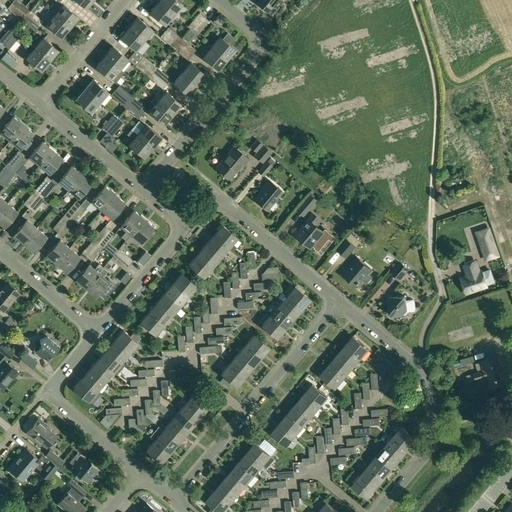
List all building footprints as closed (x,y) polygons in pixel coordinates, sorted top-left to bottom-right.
[(14,0),(12,3),(25,15),(30,10),(17,0),(14,0)] [(93,0),(75,0),(86,8),(93,0)] [(159,0),(149,12),(164,25),(181,5),(180,3),(182,0),(159,0)] [(258,0),(256,3),(266,11),(271,5),(276,9),(283,1),(281,0),(258,0)] [(7,9),(21,20),(25,15),(12,3),(7,9)] [(63,5),(55,15),(70,28),(78,18),(63,5)] [(30,10),(25,15),(39,27),(43,22),(30,10)] [(192,31),(204,17),(199,13),(187,27),(192,31)] [(39,27),(25,15),(21,20),(35,32),(39,27)] [(61,38),(70,28),(55,15),(46,25),(61,38)] [(137,17),(129,27),(144,40),(152,30),(137,17)] [(204,17),(192,31),(197,35),(209,21),(204,17)] [(0,42),(3,45),(15,32),(10,27),(0,39),(0,42)] [(121,36),(120,37),(135,50),(136,50),(144,40),(129,27),(125,32),(124,31),(120,35),(121,36)] [(168,27),(164,32),(178,44),(182,39),(168,27)] [(15,32),(3,45),(9,50),(20,36),(15,32)] [(160,37),(173,48),(178,44),(164,32),(160,37)] [(221,35),(211,47),(226,60),(235,50),(231,47),(234,43),(235,40),(234,37),(228,32),(224,37),(221,35)] [(43,37),(34,48),(50,60),(58,50),(43,37)] [(182,39),(178,44),(191,55),(195,50),(182,39)] [(28,42),(24,47),(30,52),(26,58),(30,61),(28,64),(29,67),(31,69),(35,69),(37,67),(41,71),(50,60),(34,48),(28,42)] [(187,60),(191,55),(178,44),(173,48),(187,60)] [(112,47),(104,56),(119,69),(128,59),(112,47)] [(226,60),(211,47),(203,57),(218,70),(226,60)] [(104,56),(95,66),(111,79),(115,83),(123,73),(119,69),(104,56)] [(139,61),(153,73),(157,68),(143,56),(139,61)] [(149,78),(153,73),(139,61),(135,66),(149,78)] [(190,62),(182,72),(197,85),(206,75),(190,62)] [(157,68),(153,73),(166,84),(171,79),(157,68)] [(197,85),(182,72),(174,83),(189,95),(197,85)] [(166,84),(153,73),(149,78),(162,89),(166,84)] [(92,79),(84,89),(99,102),(108,92),(92,79)] [(119,85),(114,90),(128,102),(132,97),(119,85)] [(91,112),(99,102),(84,89),(75,99),(91,112)] [(110,95),(124,107),(128,102),(114,90),(110,95)] [(157,102),(172,114),(181,104),(166,92),(157,102)] [(132,97),(128,102),(142,113),(146,108),(132,97)] [(154,105),(149,112),(164,124),(172,114),(157,102),(154,99),(151,102),(154,105)] [(128,102),(124,107),(138,118),(142,113),(128,102)] [(106,132),(107,132),(118,118),(113,114),(102,128),(106,132)] [(10,140),(23,125),(13,117),(0,132),(10,140)] [(118,118),(107,132),(111,136),(123,123),(118,118)] [(137,135),(152,147),(161,137),(146,124),(137,135)] [(23,125),(10,140),(20,149),(33,133),(23,125)] [(131,129),(127,134),(133,139),(129,145),(144,157),(152,147),(137,135),(131,129)] [(104,148),(111,153),(116,146),(112,143),(115,139),(113,138),(105,147),(104,148)] [(30,157),(40,165),(53,150),(43,141),(30,157)] [(256,152),(254,155),(262,162),(271,151),(263,144),(256,152)] [(233,147),(216,167),(230,179),(247,158),(233,147)] [(53,150),(40,165),(50,174),(63,158),(53,150)] [(11,169),(22,156),(17,151),(6,165),(11,169)] [(11,169),(15,173),(27,159),(22,156),(11,169)] [(267,161),(258,172),(263,176),(272,165),(267,161)] [(0,182),(11,169),(6,165),(0,171),(0,182)] [(59,181),(69,189),(82,174),(72,166),(62,177),(59,181)] [(11,169),(0,182),(0,183),(4,187),(15,173),(11,169)] [(51,180),(57,185),(59,181),(62,177),(58,173),(51,180)] [(69,197),(73,193),(79,198),(92,183),(82,174),(69,189),(66,193),(69,197)] [(35,190),(40,194),(51,180),(47,176),(35,190)] [(45,198),(57,185),(51,180),(40,194),(45,198)] [(254,199),(267,210),(282,192),(268,180),(262,187),(263,188),(255,199),(254,199)] [(92,201),(102,210),(115,194),(105,186),(92,201)] [(23,203),(28,208),(40,194),(35,190),(23,203)] [(45,198),(40,194),(28,208),(33,212),(45,198)] [(115,194),(102,210),(112,218),(125,203),(115,194)] [(297,210),(304,215),(316,200),(310,195),(297,210)] [(64,215),(69,219),(81,205),(76,201),(64,215)] [(17,212),(7,203),(0,211),(0,223),(4,227),(17,212)] [(74,223),(77,220),(86,209),(81,205),(69,219),(74,223)] [(126,230),(121,237),(125,240),(131,234),(144,219),(134,210),(121,226),(126,230)] [(313,214),(296,234),(311,247),(312,246),(314,247),(313,248),(317,252),(328,239),(330,237),(324,232),(322,231),(314,224),(318,219),(313,214)] [(52,229),(57,233),(69,219),(64,215),(52,229)] [(23,243),(36,228),(26,219),(13,235),(23,243)] [(74,223),(69,219),(57,233),(62,237),(74,223)] [(144,219),(131,234),(141,243),(154,228),(144,219)] [(98,244),(110,230),(105,225),(93,239),(98,244)] [(221,225),(213,235),(229,248),(237,238),(221,225)] [(46,236),(36,228),(23,243),(33,252),(46,236)] [(489,228),(478,232),(482,244),(493,240),(489,228)] [(110,230),(98,244),(103,248),(115,234),(110,230)] [(229,248),(213,235),(205,244),(220,258),(229,248)] [(81,253),(86,257),(98,244),(93,239),(81,253)] [(337,250),(345,257),(355,246),(346,239),(337,250)] [(56,263),(69,248),(59,240),(46,255),(56,263)] [(98,244),(86,257),(91,261),(103,248),(98,244)] [(205,244),(197,254),(212,267),(220,258),(205,244)] [(79,256),(69,248),(56,263),(66,272),(79,256)] [(115,254),(128,265),(133,260),(119,248),(115,254)] [(128,265),(115,254),(110,258),(124,270),(128,265)] [(204,277),(212,267),(197,254),(189,264),(204,277)] [(371,275),(367,272),(370,268),(357,257),(351,264),(352,265),(343,275),(356,286),(361,280),(366,284),(371,278),(371,275)] [(467,276),(461,278),(466,293),(486,286),(481,271),(479,272),(475,261),(464,265),(467,276)] [(239,263),(240,279),(247,278),(245,262),(239,263)] [(400,262),(390,273),(400,280),(409,269),(400,262)] [(89,264),(76,280),(86,288),(99,273),(103,267),(99,264),(94,269),(89,264)] [(99,273),(86,288),(96,297),(97,298),(100,295),(105,299),(113,289),(106,283),(109,281),(103,276),(108,271),(103,267),(99,273)] [(126,271),(120,280),(125,284),(131,276),(126,271)] [(181,273),(173,283),(188,296),(197,286),(181,273)] [(6,283),(0,290),(0,308),(3,311),(4,310),(18,293),(6,283)] [(173,283),(164,292),(180,306),(188,296),(173,283)] [(286,296),(301,309),(310,299),(303,294),(294,286),(294,287),(286,296)] [(164,292),(156,302),(172,315),(180,306),(164,292)] [(301,309),(286,296),(278,306),(293,319),(301,309)] [(414,300),(406,300),(406,297),(404,296),(389,297),(387,299),(389,314),(390,315),(405,314),(407,312),(415,312),(416,310),(416,301),(414,300)] [(209,298),(211,314),(217,313),(216,297),(209,298)] [(156,302),(148,311),(164,325),(172,315),(156,302)] [(278,306),(269,315),(285,329),(293,319),(278,306)] [(148,311),(140,321),(155,335),(164,325),(148,311)] [(0,315),(0,324),(5,328),(10,332),(18,322),(9,315),(5,320),(0,315)] [(269,315),(261,325),(277,338),(285,329),(269,315)] [(193,317),(194,333),(201,332),(199,316),(193,317)] [(185,326),(186,342),(193,342),(191,326),(185,326)] [(122,330),(114,340),(129,353),(138,343),(137,342),(135,341),(139,337),(134,332),(130,336),(122,330)] [(254,334),(245,344),(261,357),(269,347),(254,334)] [(183,335),(177,336),(178,352),(185,352),(183,335)] [(51,357),(59,347),(47,336),(37,341),(33,350),(32,350),(42,358),(50,355),(51,356),(51,357)] [(353,336),(344,345),(360,358),(368,349),(353,336)] [(114,340),(106,349),(121,363),(129,353),(114,340)] [(0,345),(0,351),(8,359),(13,353),(2,343),(0,345)] [(245,344),(237,354),(252,367),(261,357),(245,344)] [(344,345),(336,355),(352,368),(360,358),(344,345)] [(106,349),(97,359),(113,372),(116,375),(124,365),(121,363),(106,349)] [(20,357),(32,367),(37,362),(37,361),(36,362),(25,352),(20,357)] [(237,354),(229,364),(244,377),(252,367),(237,354)] [(336,355),(328,365),(344,378),(352,368),(336,355)] [(475,364),(478,372),(473,374),(475,380),(487,377),(490,389),(507,384),(503,372),(505,371),(500,355),(481,360),(481,363),(475,364)] [(97,359),(89,369),(105,382),(113,372),(97,359)] [(0,385),(3,389),(17,372),(4,361),(0,365),(0,385)] [(224,376),(219,382),(228,388),(232,383),(236,387),(244,377),(229,364),(220,373),(224,376)] [(328,365),(320,374),(335,387),(344,378),(328,365)] [(89,369),(81,378),(97,391),(105,382),(89,369)] [(81,378),(73,388),(89,401),(92,404),(100,394),(81,378)] [(312,384),(304,394),(319,407),(328,397),(312,384)] [(195,392),(187,401),(202,415),(210,405),(195,392)] [(304,394),(296,403),(311,416),(319,407),(304,394)] [(187,401),(178,411),(194,424),(202,415),(187,401)] [(296,403),(287,413),(303,426),(311,416),(296,403)] [(178,411),(170,421),(186,434),(194,424),(178,411)] [(287,413),(279,423),(295,436),(303,426),(287,413)] [(38,418),(27,431),(46,447),(56,436),(45,427),(46,425),(38,418)] [(163,430),(162,430),(178,444),(186,434),(170,421),(163,430)] [(279,423),(271,433),(286,446),(295,436),(279,423)] [(158,426),(150,436),(154,440),(169,453),(178,444),(162,430),(163,430),(158,426)] [(401,426),(393,436),(408,449),(417,439),(401,426)] [(393,436),(385,445),(400,459),(408,449),(393,436)] [(154,440),(146,450),(161,463),(169,453),(154,440)] [(255,442),(247,452),(262,465),(266,468),(274,459),(270,456),(259,446),(255,442)] [(385,445),(377,455),(392,468),(400,459),(385,445)] [(37,462),(36,462),(34,460),(36,457),(27,449),(19,458),(18,457),(8,469),(21,481),(34,466),(37,462)] [(45,456),(58,467),(63,462),(50,450),(50,449),(44,456),(45,456)] [(77,452),(69,461),(79,470),(76,473),(76,474),(73,478),(78,482),(81,478),(86,482),(92,475),(91,474),(97,467),(90,462),(89,463),(77,452)] [(247,452),(238,462),(254,475),(262,465),(247,452)] [(377,455),(368,465),(384,478),(392,468),(377,455)] [(45,467),(40,472),(39,474),(47,480),(46,480),(47,481),(58,468),(58,467),(57,468),(50,461),(45,467)] [(238,462),(230,472),(246,485),(254,475),(238,462)] [(368,465),(360,475),(376,488),(384,478),(368,465)] [(230,472),(222,481),(238,494),(246,485),(230,472)] [(360,475),(352,484),(367,497),(376,488),(360,475)] [(67,492),(56,504),(65,511),(79,511),(85,507),(78,501),(82,497),(86,492),(70,478),(66,483),(71,487),(67,492)] [(222,481),(214,491),(230,504),(238,494),(222,481)] [(214,491),(206,501),(213,506),(208,511),(223,511),(230,504),(214,491)] [(33,501),(28,497),(21,505),(26,510),(33,502),(33,501)] [(156,511),(143,501),(134,511),(156,511)] [(337,511),(326,502),(317,511),(337,511)]
